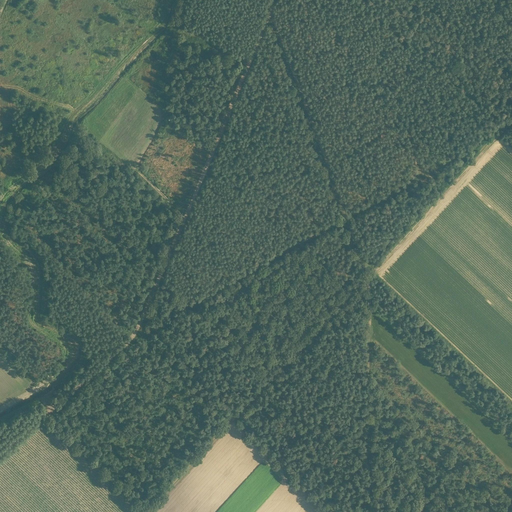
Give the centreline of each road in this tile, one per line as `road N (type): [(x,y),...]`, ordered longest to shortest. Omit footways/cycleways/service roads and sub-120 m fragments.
road 1 (track): [(148,511),(511,124)]
road 2 (track): [(0,455),(135,336),(344,220)]
road 3 (track): [(135,336),(270,8)]
road 4 (track): [(344,220),(365,278),(369,511)]
road 5 (track): [(344,220),(270,8)]
road 6 (track): [(344,220),(471,150)]
